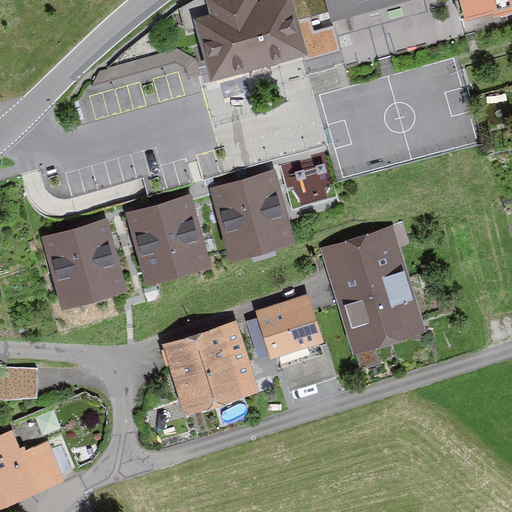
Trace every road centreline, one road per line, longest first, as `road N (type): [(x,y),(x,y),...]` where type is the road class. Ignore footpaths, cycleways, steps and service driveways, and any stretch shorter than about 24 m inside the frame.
road 1 (residential): [(63,511),(116,461),(127,394),(113,360),(0,347)]
road 2 (tertiary): [(0,134),(158,0)]
